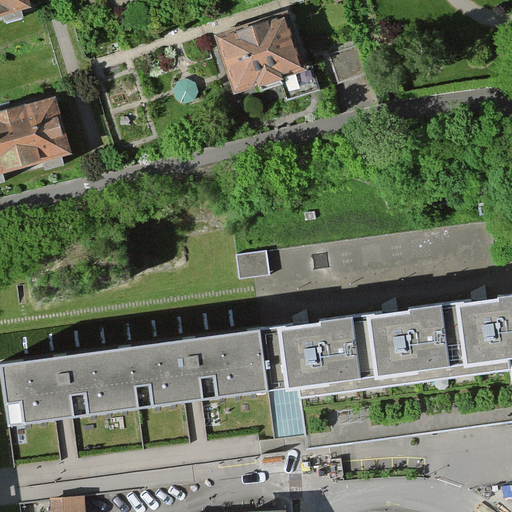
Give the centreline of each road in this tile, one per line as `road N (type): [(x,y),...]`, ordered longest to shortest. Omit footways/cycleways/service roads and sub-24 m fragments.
road 1 (residential): [(511,97),(375,115),(0,205)]
road 2 (residential): [(319,510),(278,462),(0,497)]
road 3 (residential): [(459,511),(431,496),(392,492),(319,510)]
